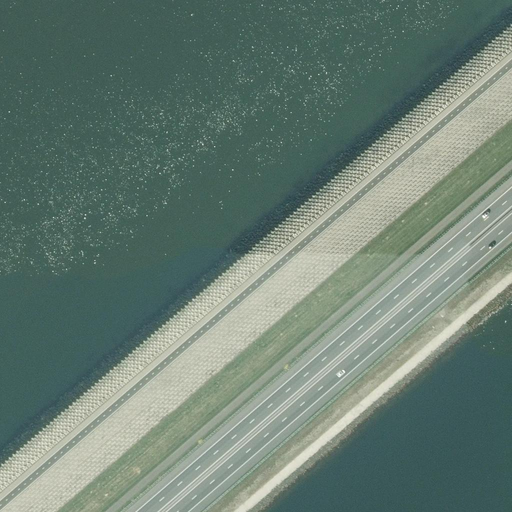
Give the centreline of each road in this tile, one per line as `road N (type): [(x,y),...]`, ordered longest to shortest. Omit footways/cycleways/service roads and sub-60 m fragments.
road 1 (motorway): [(511,197),(147,511)]
road 2 (motorway): [(178,511),(511,223)]
